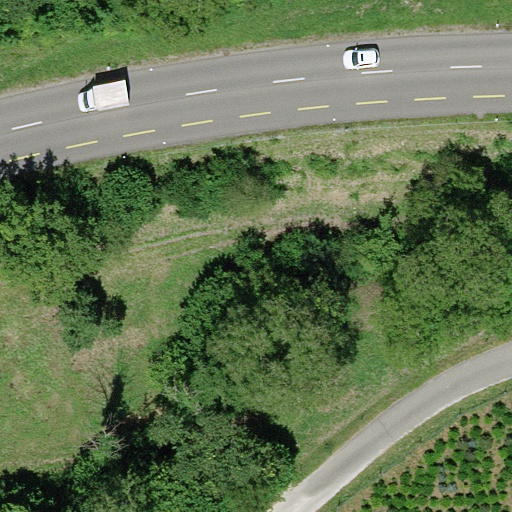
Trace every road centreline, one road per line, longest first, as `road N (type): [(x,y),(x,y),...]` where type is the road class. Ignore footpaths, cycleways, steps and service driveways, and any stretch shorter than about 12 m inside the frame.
road 1 (secondary): [(511,65),(156,98),(0,132)]
road 2 (unclassified): [(282,511),(382,435),(511,355)]
